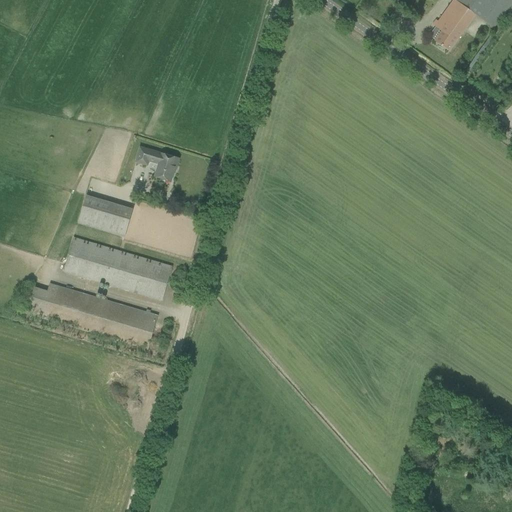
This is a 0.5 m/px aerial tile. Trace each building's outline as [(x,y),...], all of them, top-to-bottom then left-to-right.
[(495,27),(511,1),(511,0),(453,0),(438,22),(436,21),(432,25),(441,32),(436,40),(450,51),(476,14),(495,27)] [(155,177),(161,179),(171,182),(175,168),(176,168),(179,159),(162,154),(162,155),(151,152),(151,151),(140,148),(136,162),(145,165),(146,161),(159,165),(155,177)] [(78,223),(124,237),(132,210),(86,196),(78,223)] [(64,272),(152,298),(162,301),(172,268),(74,239),(64,272)] [(25,314),(147,350),(157,317),(49,285),(47,291),(32,287),(25,314)]
